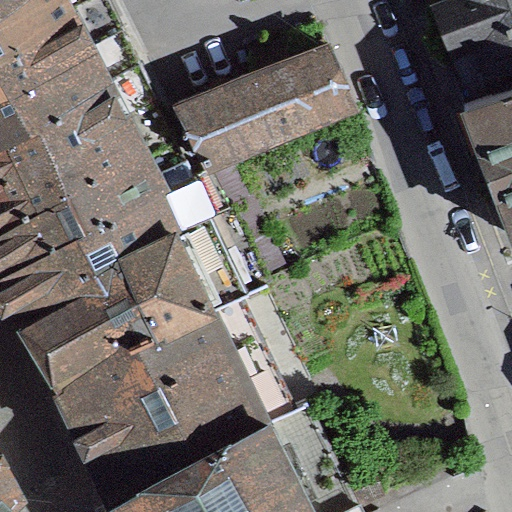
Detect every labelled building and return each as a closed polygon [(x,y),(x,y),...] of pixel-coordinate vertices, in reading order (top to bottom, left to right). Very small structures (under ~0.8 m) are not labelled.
[(0,0),(0,43),(72,5),(81,0),(0,0)] [(454,44),(447,58),(463,101),(511,83),(511,0),(452,0),(440,5),(454,44)] [(0,88),(91,44),(72,5),(0,43),(0,88)] [(174,103),(204,160),(235,148),(238,154),(354,104),(327,43),(283,59),(278,45),(256,53),(259,68),(174,103)] [(91,44),(0,88),(0,134),(107,78),(93,49),(91,44)] [(0,181),(126,114),(125,112),(107,78),(0,134),(0,181)] [(511,227),(511,83),(463,101),(511,227)] [(0,181),(0,227),(174,139),(153,98),(133,108),(125,112),(126,114),(0,181)] [(0,272),(0,273),(192,174),(174,139),(0,227),(0,272)] [(0,273),(23,311),(214,213),(195,173),(192,174),(0,273)] [(230,205),(214,213),(23,311),(63,381),(214,304),(215,305),(265,281),(270,279),(234,203),(230,205)] [(270,419),(307,401),(306,398),(292,404),(241,296),(267,285),(265,281),(215,305),(214,304),(63,381),(94,441),(116,498),(104,504),(107,508),(117,502),(269,417),(270,419)] [(269,417),(117,502),(107,508),(109,511),(341,511),(357,503),(351,491),(346,493),(306,404),(308,403),(307,401),(270,419),(269,417)] [(0,510),(16,494),(0,462),(0,510)] [(341,511),(364,511),(359,502),(357,503),(341,511)]
